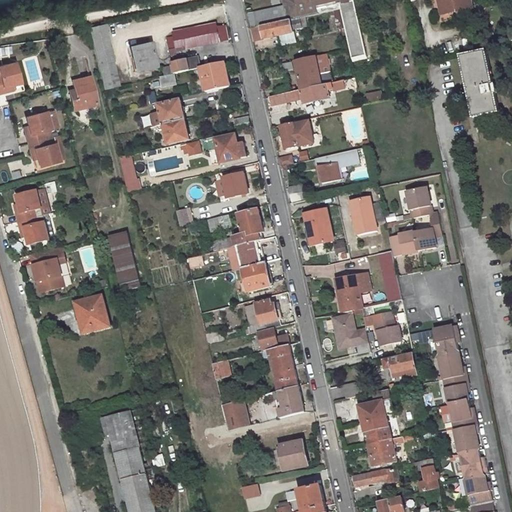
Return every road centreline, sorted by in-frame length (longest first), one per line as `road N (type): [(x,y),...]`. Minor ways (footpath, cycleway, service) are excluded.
road 1 (residential): [(346,511),(232,0)]
road 2 (residential): [(511,459),(432,69)]
road 3 (residential): [(78,511),(0,232)]
road 4 (residential): [(432,295),(451,293),(465,312),(506,511)]
